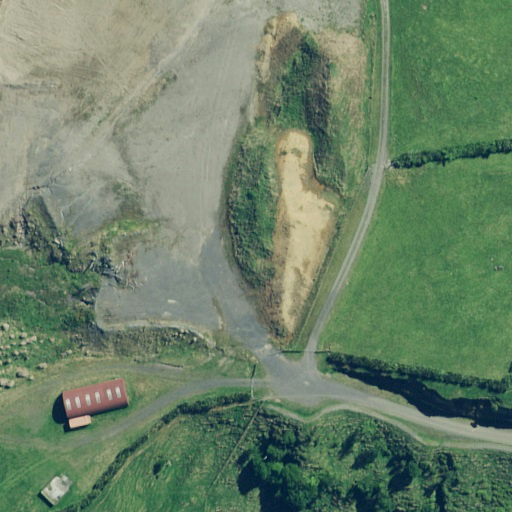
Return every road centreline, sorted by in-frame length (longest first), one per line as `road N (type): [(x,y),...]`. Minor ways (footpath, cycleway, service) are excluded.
road 1 (track): [(391,0),(387,107),(354,230),(296,373)]
road 2 (track): [(296,373),(438,425),(511,423)]
